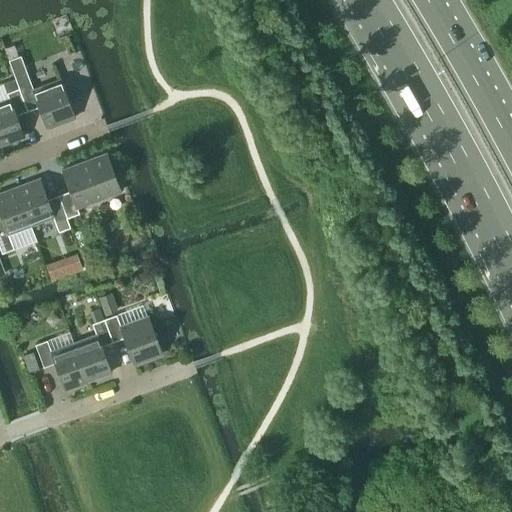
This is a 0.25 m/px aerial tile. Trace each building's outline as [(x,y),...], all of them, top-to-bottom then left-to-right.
[(18,88),(27,111),(38,107),(46,128),(74,117),(60,79),(32,89),(30,83),(19,55),(7,60),(18,88)] [(8,98),(0,101),(0,144),(0,145),(24,137),(15,115),(27,111),(18,88),(6,93),(8,98)] [(69,191),(58,195),(67,218),(79,213),(77,207),(120,191),(106,153),(61,169),(69,191)] [(67,218),(58,195),(47,199),(39,178),(16,187),(30,225),(52,217),(55,222),(67,218)] [(8,233),(30,225),(16,187),(0,192),(0,216),(0,217),(0,216),(0,242),(10,239),(8,233)] [(67,273),(67,271),(62,258),(46,264),(51,277),(51,279),(67,273)] [(99,297),(105,315),(118,310),(112,292),(99,297)] [(93,323),(104,319),(99,307),(88,311),(93,323)] [(104,319),(112,342),(124,338),(133,364),(161,354),(147,315),(120,325),(116,314),(104,319)] [(96,334),(73,342),(87,381),(111,372),(101,346),(112,342),(104,319),(93,323),(92,323),(96,334)] [(47,340),(34,344),(43,367),(54,363),(64,390),(87,381),(73,342),(51,351),(47,340)] [(23,355),(29,372),(39,369),(33,351),(23,355)]
